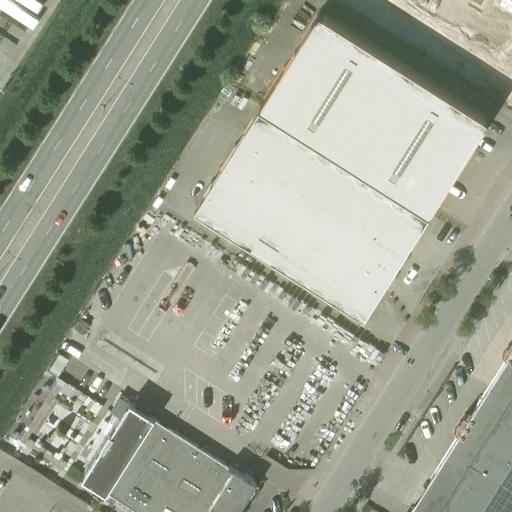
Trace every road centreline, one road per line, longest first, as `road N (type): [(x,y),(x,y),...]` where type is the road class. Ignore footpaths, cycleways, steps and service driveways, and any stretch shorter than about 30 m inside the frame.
road 1 (unclassified): [(315,511),(511,202)]
road 2 (primary): [(0,306),(194,0)]
road 3 (primary): [(147,0),(0,232)]
road 4 (unknown): [(416,353),(197,217)]
